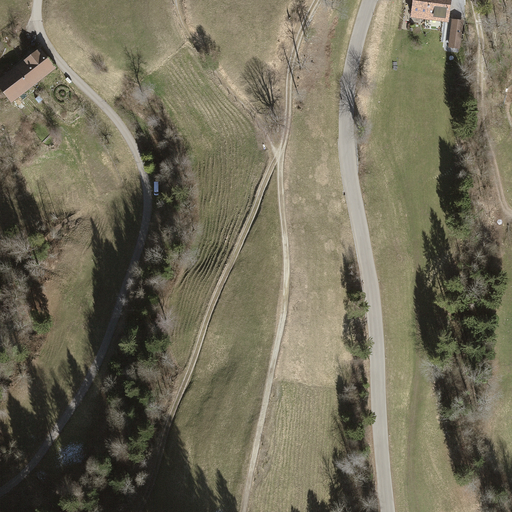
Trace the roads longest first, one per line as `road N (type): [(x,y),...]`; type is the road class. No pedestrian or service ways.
road 1 (tertiary): [(370,0),(350,77),(347,143),(371,292),(388,511)]
road 2 (track): [(137,511),(213,302),(279,155)]
road 3 (track): [(243,511),(285,304),(279,155)]
road 4 (track): [(474,0),(482,124),(504,216),(511,219)]
road 5 (track): [(279,155),(293,55),(317,0)]
